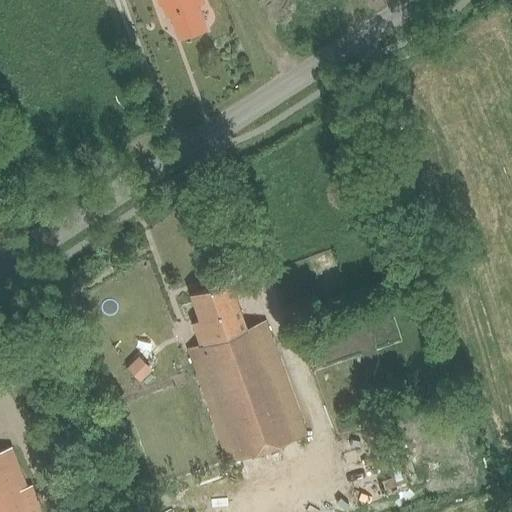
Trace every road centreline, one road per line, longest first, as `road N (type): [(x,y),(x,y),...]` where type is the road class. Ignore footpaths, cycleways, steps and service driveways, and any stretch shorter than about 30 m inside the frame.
road 1 (secondary): [(0,272),(423,0)]
road 2 (unknown): [(0,369),(49,511)]
